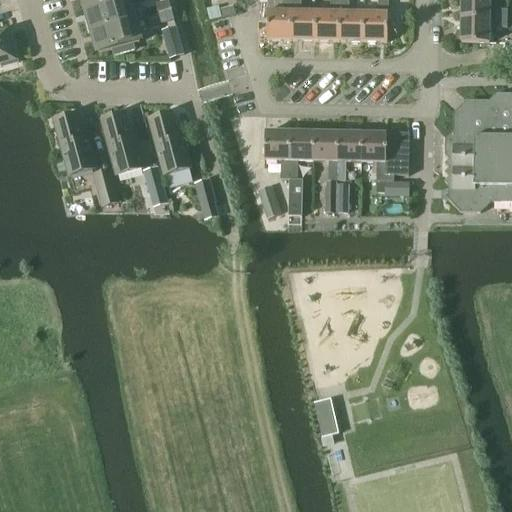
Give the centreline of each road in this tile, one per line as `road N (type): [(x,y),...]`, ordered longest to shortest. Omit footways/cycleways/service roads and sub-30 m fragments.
road 1 (residential): [(33,0),(58,88),(194,100)]
road 2 (residential): [(256,69),(263,110),(420,116)]
road 3 (residential): [(422,69),(256,69)]
road 4 (residential): [(194,100),(232,232)]
